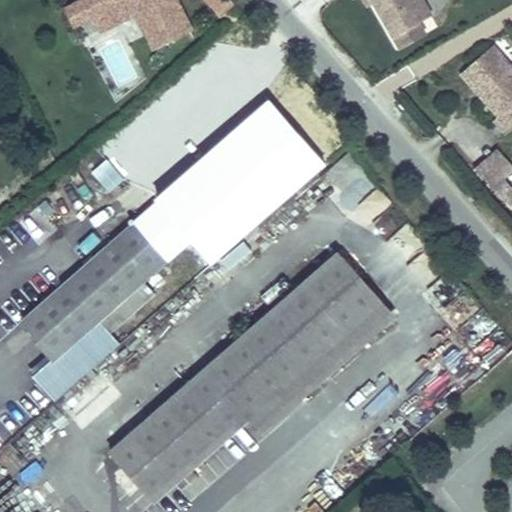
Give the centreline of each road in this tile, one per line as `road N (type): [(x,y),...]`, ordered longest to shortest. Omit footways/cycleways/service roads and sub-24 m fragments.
road 1 (unknown): [(299,93),(226,149),(153,185),(0,305)]
road 2 (residential): [(268,0),(511,276)]
road 3 (unknown): [(0,407),(39,391),(140,320)]
